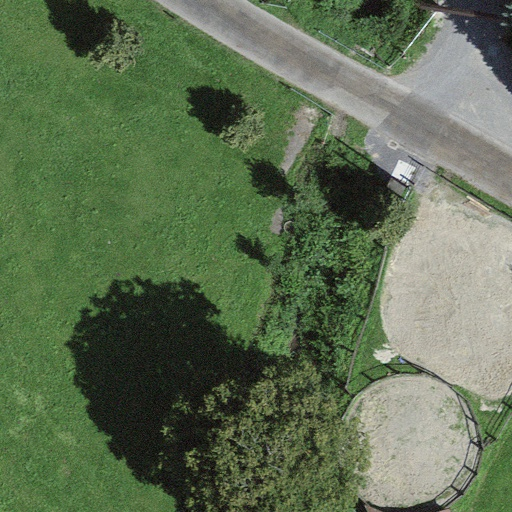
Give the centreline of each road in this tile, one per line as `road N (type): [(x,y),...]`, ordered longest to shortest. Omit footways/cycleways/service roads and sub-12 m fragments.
road 1 (unclassified): [(511,183),(195,0)]
road 2 (track): [(436,138),(473,71),(462,0)]
